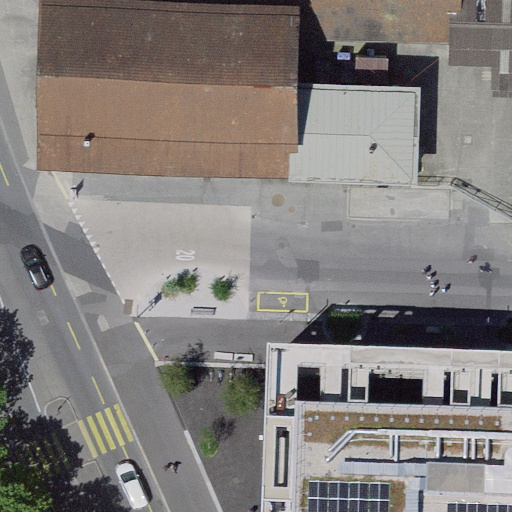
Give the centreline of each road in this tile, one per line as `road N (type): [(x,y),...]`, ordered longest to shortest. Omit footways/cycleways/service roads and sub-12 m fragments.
road 1 (residential): [(0,261),(511,282)]
road 2 (secondary): [(0,268),(106,511)]
